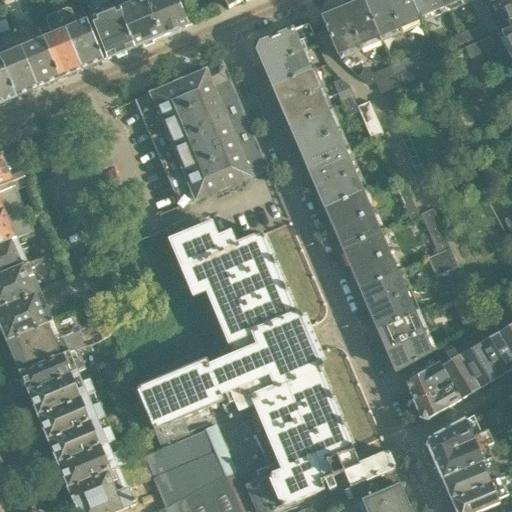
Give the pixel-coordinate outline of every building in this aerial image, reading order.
[(118,9),(133,49),(162,37),(147,0),(139,0),(119,9),(118,9)] [(147,0),(162,37),(188,26),(178,0),(147,0)] [(219,0),(221,2),(224,1),(228,9),(245,0),(246,2),(250,0),(219,0)] [(411,0),(366,0),(364,1),(379,38),(421,21),(420,19),(419,19),(411,0)] [(411,0),(419,19),(420,19),(464,0),(411,0)] [(510,29),(511,28),(511,0),(502,0),(486,7),(495,30),(495,31),(509,26),(510,29)] [(338,56),(379,38),(364,1),(322,18),(338,56)] [(495,30),(486,7),(484,3),(475,6),(481,21),(485,19),(490,32),(495,30)] [(89,15),(106,60),(133,49),(118,9),(119,9),(117,4),(89,15)] [(0,104),(17,98),(38,89),(59,80),(82,70),(103,61),(87,21),(77,26),(71,12),(67,10),(58,14),(48,17),(46,22),(51,36),(43,40),(34,44),(28,29),(23,28),(14,32),(4,36),(2,40),(8,54),(0,57),(0,104)] [(478,26),(482,36),(488,33),(484,24),(478,26)] [(291,128),(327,113),(302,53),(317,46),(309,25),(278,38),(277,37),(272,39),(272,40),(261,45),(258,51),(291,128)] [(478,26),(472,29),(476,38),(482,36),(478,26)] [(501,33),(511,52),(511,28),(510,29),(501,33)] [(472,29),(466,31),(470,41),(476,38),(472,29)] [(464,44),(470,41),(466,31),(460,34),(464,44)] [(458,46),(464,44),(460,34),(454,37),(458,46)] [(471,59),(495,48),(490,37),(465,48),(471,59)] [(434,58),(431,50),(423,54),(415,57),(414,57),(392,66),(395,75),(412,68),(416,79),(424,76),(419,65),(427,61),(434,58)] [(439,70),(434,58),(427,61),(432,73),(439,70)] [(419,65),(424,76),(432,73),(427,61),(419,65)] [(268,171),(223,67),(220,66),(204,72),(205,72),(135,101),(180,208),(268,171)] [(380,95),(400,86),(395,75),(392,66),(373,74),(383,80),(375,83),(380,95)] [(365,68),(358,78),(365,83),(372,73),(365,68)] [(395,75),(400,86),(416,79),(412,68),(395,75)] [(369,86),(375,83),(383,80),(373,74),(372,73),(365,83),(369,86)] [(333,83),(338,95),(350,90),(349,86),(340,80),(333,83)] [(338,95),(341,103),(354,98),(350,90),(338,95)] [(357,105),(354,98),(341,103),(344,110),(357,105)] [(359,112),(365,125),(377,120),(369,102),(357,107),(357,105),(344,110),(347,117),(359,112)] [(345,153),(327,113),(291,128),(308,168),(345,153)] [(380,128),(377,120),(365,125),(368,133),(380,128)] [(380,128),(368,133),(372,141),(376,140),(384,136),(380,128)] [(381,152),(389,149),(384,136),(376,140),(376,141),(381,152)] [(381,152),(386,165),(395,161),(389,149),(381,152)] [(3,157),(0,157),(0,188),(25,178),(23,173),(15,151),(3,157)] [(326,208),(362,193),(345,153),(308,168),(326,208)] [(400,174),(395,161),(386,165),(392,178),(400,174)] [(393,182),(399,194),(407,191),(402,178),(393,182)] [(496,199),(507,203),(508,202),(506,194),(500,181),(490,186),(495,198),(496,199)] [(399,194),(404,207),(413,203),(407,191),(399,194)] [(379,232),(362,193),(326,208),(343,248),(379,232)] [(0,200),(0,247),(12,242),(16,240),(0,200)] [(418,216),(413,203),(404,207),(410,220),(418,216)] [(420,215),(426,228),(438,223),(433,209),(420,215)] [(426,228),(432,241),(444,236),(438,223),(426,228)] [(137,391),(162,449),(191,437),(183,418),(222,402),(228,416),(255,405),(279,462),(255,472),(256,473),(243,478),(257,511),(269,511),(272,511),(272,510),(285,505),(286,505),(324,489),(321,483),(324,481),(329,491),(336,488),(332,478),(343,473),(344,473),(344,472),(338,458),(353,451),(319,370),(322,369),(323,369),(323,368),(323,367),(301,315),(301,314),(300,314),(299,314),(296,315),(287,295),(285,295),(280,283),(282,283),(276,268),(274,269),(270,257),(271,257),(262,235),(235,246),(230,234),(217,239),(211,224),(170,241),(194,297),(207,291),(235,357),(208,368),(205,363),(137,391)] [(343,248),(361,289),(396,272),(379,232),(343,248)] [(450,249),(444,236),(432,241),(438,254),(450,249)] [(12,242),(0,247),(0,276),(23,267),(23,266),(12,242)] [(450,249),(438,254),(427,259),(436,278),(446,273),(458,268),(450,249)] [(28,264),(23,266),(23,267),(0,276),(0,310),(36,296),(29,279),(34,277),(28,264)] [(461,275),(458,268),(446,273),(449,280),(461,275)] [(413,312),(396,272),(361,289),(379,331),(413,312)] [(449,280),(452,288),(464,283),(464,282),(461,275),(449,280)] [(467,288),(464,283),(452,288),(455,295),(467,290),(467,288)] [(98,302),(94,293),(80,299),(84,308),(98,302)] [(472,329),(482,323),(469,293),(459,298),(466,314),(460,317),(464,329),(470,326),(472,329)] [(43,312),(36,296),(0,310),(0,325),(7,342),(53,323),(48,310),(43,312)] [(511,359),(511,313),(510,310),(491,322),(511,359)] [(379,331),(396,372),(431,353),(413,312),(379,331)] [(53,323),(7,342),(19,370),(27,367),(28,371),(70,354),(69,353),(78,349),(73,335),(82,331),(76,314),(53,323)] [(472,333),(499,379),(511,370),(511,359),(491,322),(472,333)] [(479,390),(499,379),(472,333),(454,345),(460,356),(479,390)] [(74,364),(70,354),(28,371),(21,374),(29,394),(78,373),(85,370),(81,361),(74,364)] [(460,356),(442,368),(449,380),(461,401),(479,390),(460,356)] [(414,401),(449,380),(442,368),(439,363),(425,371),(421,364),(403,375),(407,383),(414,401)] [(78,373),(29,394),(39,418),(87,397),(95,393),(89,381),(82,383),(78,373)] [(461,401),(449,380),(414,401),(421,418),(428,421),(429,420),(461,401)] [(511,423),(511,394),(496,404),(507,426),(511,423)] [(92,408),(87,397),(39,418),(49,441),(97,421),(105,417),(99,405),(92,408)] [(428,448),(435,464),(491,440),(488,432),(481,435),(473,418),(431,441),(428,448)] [(97,421),(49,441),(59,465),(59,464),(60,466),(107,445),(115,442),(109,429),(102,431),(97,421)] [(204,430),(205,432),(215,453),(226,448),(216,425),(204,430)] [(205,432),(191,437),(162,449),(162,450),(125,465),(69,489),(68,489),(77,511),(117,511),(135,505),(128,489),(152,480),(165,511),(184,500),(194,495),(225,477),(215,453),(205,432)] [(491,440),(435,464),(443,481),(493,460),(487,447),(493,445),(491,440)] [(112,455),(107,445),(60,466),(69,489),(125,465),(119,453),(112,455)] [(359,465),(344,472),(344,473),(343,473),(350,489),(349,489),(355,504),(357,503),(378,494),(372,479),(395,469),(388,453),(359,465)] [(501,479),(493,460),(443,481),(451,502),(499,481),(499,480),(501,479)] [(184,500),(188,511),(241,511),(225,477),(194,495),(184,500)] [(499,481),(451,502),(455,511),(482,511),(496,506),(500,505),(498,501),(506,498),(499,481)] [(408,511),(397,486),(378,494),(357,503),(360,511),(408,511)]
